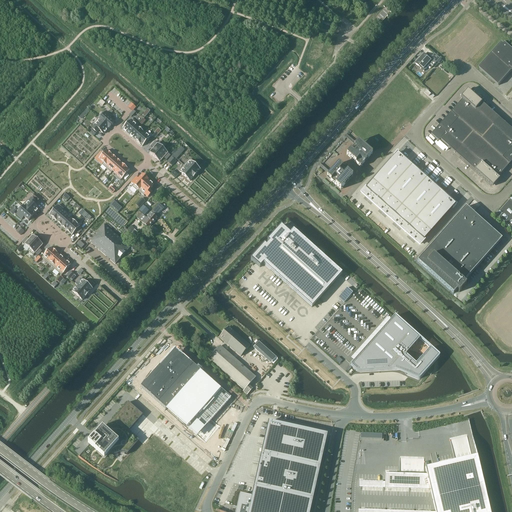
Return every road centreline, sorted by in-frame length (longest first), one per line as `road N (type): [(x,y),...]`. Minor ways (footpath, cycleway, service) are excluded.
road 1 (tertiary): [(0,495),(286,183)]
road 2 (unclassified): [(203,214),(396,0)]
road 3 (track): [(3,511),(184,311),(174,301)]
road 4 (unclassified): [(511,186),(492,206),(411,136),(468,71),(511,110)]
road 5 (tertiary): [(286,183),(454,0)]
road 6 (tertiary): [(441,320),(286,183)]
road 7 (unclassified): [(0,441),(125,301)]
road 8 (unknown): [(0,117),(61,46),(12,0)]
road 9 (unclassified): [(264,398),(250,408),(207,511)]
road 10 (unknown): [(223,0),(336,43)]
